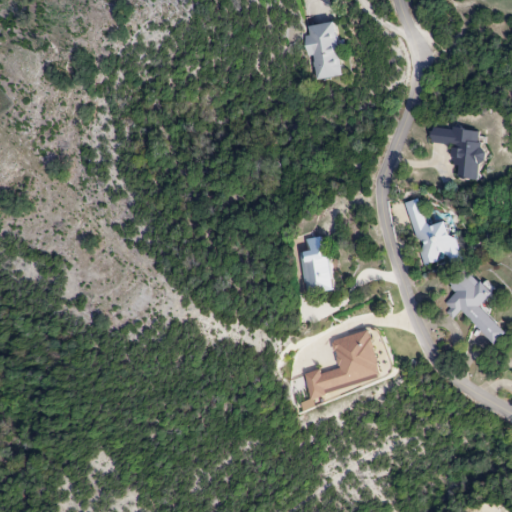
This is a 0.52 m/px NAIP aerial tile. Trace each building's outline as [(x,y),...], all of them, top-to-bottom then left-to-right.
[(335,24),(308,27),(309,37),(303,38),(305,57),(310,56),(312,80),(340,77),(335,24)] [(478,183),(483,132),(431,127),(429,144),(451,146),(449,166),(458,167),(457,180),(478,183)] [(406,204),(423,266),(447,259),(449,266),(461,263),(449,221),(427,227),(420,200),(406,204)] [(332,292),(323,238),(306,240),(307,252),(299,253),(305,296),(332,292)] [(480,307),(493,295),(481,282),(474,288),(461,274),(448,286),(456,295),(442,308),(454,320),(462,312),(494,346),(506,335),(480,307)]
